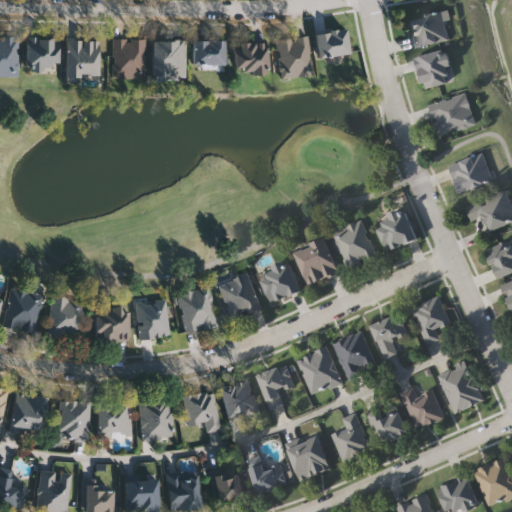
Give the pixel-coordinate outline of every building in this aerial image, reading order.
[(413,47),(407,16),(445,8),(451,39),(413,47)] [(315,30),(346,28),(348,53),(318,56),(315,30)] [(0,75),(0,34),(17,34),(17,75),(0,75)] [(25,35),(57,35),(57,68),(25,68),(25,35)] [(311,75),(280,76),(278,36),(310,35),(311,75)] [(64,75),(64,36),(98,36),(98,75),(64,75)] [(144,77),(111,77),(111,37),(144,37),(144,77)] [(152,38),(185,38),(185,77),(152,77),(152,38)] [(224,38),(224,63),(192,63),(192,38),(224,38)] [(267,40),(267,71),(234,71),(234,40),(267,40)] [(416,56),(445,48),(454,80),(426,88),(416,56)] [(476,125),(439,135),(430,103),(468,93),(476,125)] [(461,194),(450,163),(483,151),(493,182),(461,194)] [(511,214),(511,217),(492,227),(488,219),(473,226),(464,207),(500,190),(511,214)] [(418,237),(388,251),(375,223),(405,209),(418,237)] [(331,231),(361,218),(376,255),(347,267),(331,231)] [(296,248),(326,237),(339,273),(309,284),(296,248)] [(511,273),(500,278),(486,249),(509,238),(511,244),(511,266),(509,268),(511,273)] [(289,258),(303,288),(273,302),(260,272),(289,258)] [(218,281),(249,271),(260,308),(229,318),(218,281)] [(184,330),(176,292),(207,285),(216,324),(184,330)] [(1,324),(9,286),(42,293),(33,332),(1,324)] [(451,322),(437,328),(441,338),(426,343),(411,305),(440,294),(451,322)] [(47,335),(50,296),(82,298),(79,338),(47,335)] [(165,298),(169,335),(138,338),(134,301),(165,298)] [(127,306),(127,339),(95,339),(95,306),(127,306)] [(394,339),(398,353),(384,358),(373,321),(400,312),(407,335),(394,339)] [(362,330),(377,366),(349,377),(334,341),(362,330)] [(298,358),(328,346),(342,382),(312,394),(298,358)] [(453,412),(440,372),(469,362),(482,403),(453,412)] [(259,372),(288,363),(295,387),(282,391),(286,403),(270,408),(259,372)] [(227,420),(220,385),(251,379),(258,414),(227,420)] [(445,416),(418,429),(403,397),(430,385),(445,416)] [(0,429),(8,391),(0,388),(0,429)] [(182,394),(212,389),(218,424),(187,428),(182,394)] [(9,430),(13,391),(47,395),(42,434),(9,430)] [(140,439),(138,399),(169,397),(171,437),(140,439)] [(89,401),(85,441),(54,438),(58,398),(89,401)] [(97,401),(130,401),(129,435),(96,435),(97,401)] [(410,432),(382,444),(368,414),(396,401),(410,432)] [(331,427),(340,424),(338,418),(357,411),(370,451),(342,461),(331,427)] [(300,479),(289,446),(321,436),(331,470),(300,479)] [(279,458),(287,485),(259,493),(251,466),(279,458)] [(511,497),(489,506),(475,468),(505,458),(511,477),(511,497)] [(216,503),(207,470),(237,462),(245,496),(216,503)] [(66,511),(35,510),(38,469),(69,471),(66,511)] [(199,508),(168,509),(166,472),(197,470),(199,508)] [(480,504),(459,511),(447,511),(438,486),(468,475),(480,504)] [(0,476),(27,481),(23,507),(0,504),(0,476)] [(124,511),(124,479),(157,478),(157,511),(124,511)] [(112,485),(112,511),(82,511),(82,485),(112,485)] [(398,511),(396,506),(427,493),(434,511),(398,511)]
